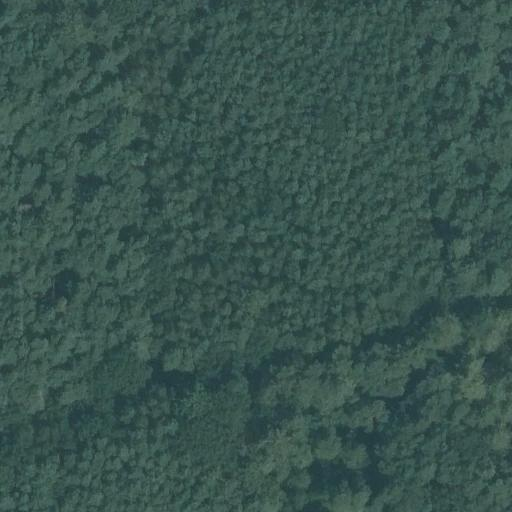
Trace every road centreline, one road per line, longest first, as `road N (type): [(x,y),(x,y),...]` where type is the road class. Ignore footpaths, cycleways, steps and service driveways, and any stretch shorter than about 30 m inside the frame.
road 1 (track): [(143,376),(511,276)]
road 2 (track): [(110,0),(143,376)]
road 3 (track): [(0,416),(143,376)]
